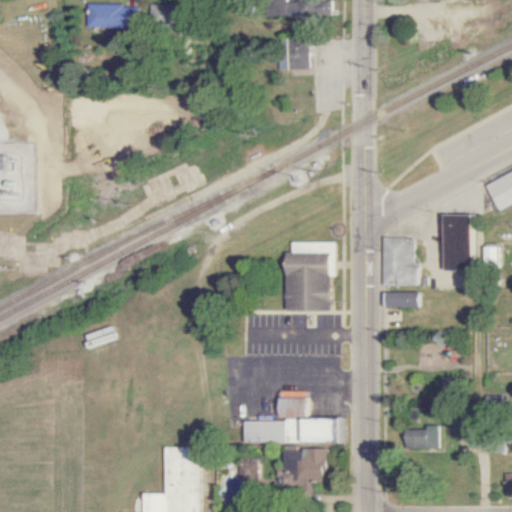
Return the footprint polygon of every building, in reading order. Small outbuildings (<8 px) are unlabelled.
[(335,19),(334,0),(299,0),(299,2),(290,3),(291,20),(335,19)] [(92,27),(144,28),(144,5),(92,4),(92,27)] [(310,55),(295,54),(295,65),(309,65),(310,55)] [(511,205),(511,172),(488,184),(501,210),(511,205)] [(476,215),(446,215),(447,271),(476,271),(476,215)] [(418,267),(417,238),(385,238),(386,286),(424,285),(424,267),(418,267)] [(334,311),(336,243),(295,242),(295,253),(290,253),(290,310),(334,311)] [(501,246),(489,247),(489,264),(502,263),(501,246)] [(421,308),(421,293),(388,293),(388,307),(421,308)] [(310,397),(282,397),(282,421),(246,421),(246,442),(343,442),(343,419),(311,419),(310,397)] [(429,430),(409,429),(409,447),(440,448),(441,426),(429,425),(429,430)] [(201,511),(201,448),(167,448),(167,494),(145,494),(144,511),(201,511)] [(285,469),(280,469),(280,488),(315,488),(315,480),(330,480),(330,449),(285,449),(285,469)] [(259,463),(240,462),(239,481),(258,481),(259,463)]
